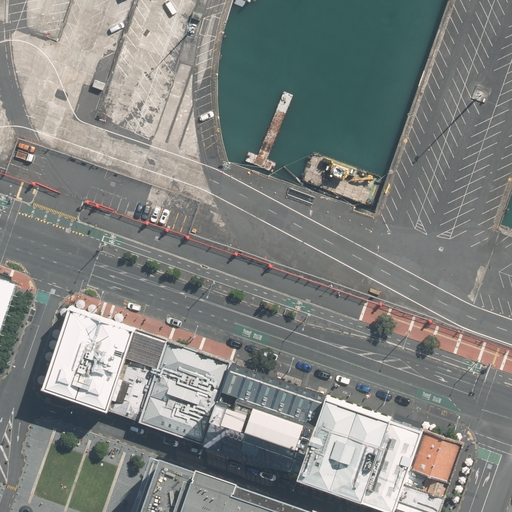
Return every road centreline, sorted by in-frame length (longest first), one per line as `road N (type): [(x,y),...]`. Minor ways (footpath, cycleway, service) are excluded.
road 1 (residential): [(11,397),(346,511)]
road 2 (secondary): [(511,408),(194,298)]
road 3 (residential): [(11,397),(63,252)]
road 4 (secondary): [(63,252),(194,298)]
